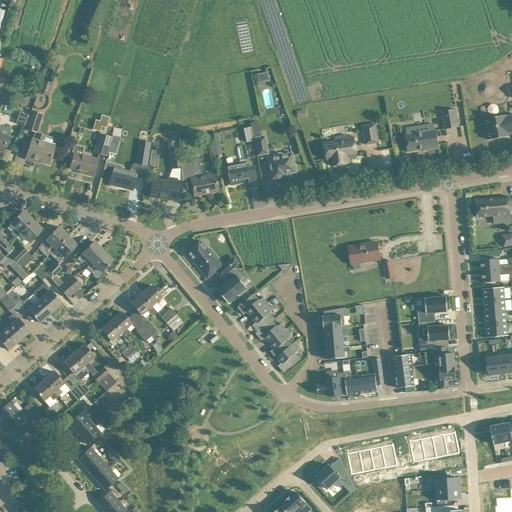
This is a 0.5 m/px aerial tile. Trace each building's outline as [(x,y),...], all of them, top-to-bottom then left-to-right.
[(4,69),(1,77),(9,79),(11,71),(4,69)] [(260,73),(261,82),(273,80),(272,71),(260,73)] [(38,92),(48,96),(53,84),(42,80),(38,92)] [(449,119),(443,120),(444,129),(459,127),(456,109),(447,110),(449,119)] [(32,111),(26,129),(36,132),(42,114),(32,111)] [(19,112),(15,123),(24,126),(28,115),(19,112)] [(95,119),(92,129),(100,132),(102,127),(107,128),(110,117),(101,115),(99,120),(95,119)] [(509,133),(511,132),(511,116),(506,118),(506,115),(485,119),(489,140),(509,136),(509,133)] [(0,150),(2,152),(6,142),(8,136),(7,136),(8,132),(9,128),(0,124),(0,150)] [(362,126),(365,144),(379,142),(376,124),(362,126)] [(415,133),(405,135),(408,152),(423,149),(423,151),(439,149),(436,131),(429,132),(428,126),(415,128),(415,133)] [(72,131),(69,141),(74,143),(77,133),(72,131)] [(98,133),(94,152),(107,156),(108,152),(111,142),(112,137),(111,136),(98,133)] [(215,143),(211,144),(214,156),(218,155),(221,154),(217,133),(213,133),(215,143)] [(111,142),(108,152),(115,154),(120,137),(113,135),(112,137),(111,142)] [(254,137),(253,137),(257,156),(268,153),(265,135),(263,135),(254,137)] [(394,143),(402,142),(401,135),(393,136),(394,143)] [(336,141),(324,143),(327,160),(331,159),(332,166),(350,163),(350,158),(358,157),(354,137),(347,138),(347,142),(337,144),(336,141)] [(32,139),(29,148),(25,158),(35,161),(36,159),(49,164),(55,147),(32,139)] [(149,142),(140,141),(137,164),(146,165),(149,142)] [(70,158),(72,158),(70,168),(83,171),(82,173),(93,176),(98,159),(82,155),(84,147),(74,144),(70,158)] [(172,168),(181,168),(180,150),(171,150),(172,168)] [(391,166),(390,151),(368,152),(368,167),(391,166)] [(291,153),(282,155),(282,153),(280,152),(277,153),(276,154),(275,156),(267,158),(271,180),(281,178),(280,175),(295,172),(295,169),(295,167),(295,165),(294,164),(291,153)] [(194,159),(181,162),(182,179),(190,177),(194,196),(218,191),(214,173),(200,176),(199,174),(196,174),(194,159)] [(105,162),(102,175),(110,177),(109,183),(111,184),(110,185),(111,185),(112,186),(113,187),(114,187),(115,187),(116,187),(117,187),(118,186),(132,190),(135,180),(136,176),(137,174),(129,172),(121,169),(122,166),(105,162)] [(238,163),(226,165),(228,174),(230,184),(230,185),(242,183),(242,181),(242,179),(241,178),(248,177),(248,178),(249,184),(256,183),(254,173),(253,167),(253,166),(247,167),(246,162),(238,163)] [(152,178),(151,186),(150,196),(174,200),(177,179),(169,177),(168,181),(152,178)] [(502,223),(511,222),(511,214),(510,197),(476,200),(477,217),(502,215),(502,223)] [(11,234),(15,238),(32,220),(23,211),(11,223),(17,229),(11,234)] [(32,220),(15,238),(16,237),(25,246),(29,241),(30,242),(42,230),(32,220)] [(50,244),(54,249),(67,236),(58,227),(41,245),(45,249),(50,244)] [(511,233),(502,235),(503,240),(501,241),(502,247),(511,244),(511,233)] [(0,235),(0,245),(4,249),(9,244),(0,235)] [(77,245),(67,236),(54,249),(59,253),(54,258),(59,263),(77,245)] [(200,241),(187,252),(207,276),(220,266),(216,260),(218,259),(209,249),(207,250),(200,241)] [(83,261),(88,266),(91,262),(103,251),(94,242),(77,258),(81,263),(83,261)] [(380,260),(379,252),(377,242),(348,247),(352,265),(380,260)] [(9,244),(4,249),(8,253),(13,248),(9,244)] [(27,251),(22,246),(11,256),(16,262),(27,251)] [(27,251),(16,262),(23,268),(33,257),(27,251)] [(97,267),(91,273),(98,280),(102,276),(103,274),(102,273),(101,271),(112,260),(103,251),(92,262),(97,267)] [(0,253),(0,262),(5,267),(9,263),(0,253)] [(499,259),(480,260),(481,271),(511,268),(511,257),(509,258),(509,264),(499,265),(499,259)] [(229,261),(216,272),(221,278),(223,277),(234,268),(229,261)] [(384,262),(387,278),(394,277),(391,261),(384,262)] [(16,262),(11,267),(24,279),(29,274),(23,268),(16,262)] [(49,268),(44,273),(46,275),(50,279),(61,268),(55,262),(49,268)] [(37,266),(33,271),(36,274),(42,280),(46,275),(44,273),(38,265),(37,266)] [(220,288),(218,290),(229,303),(240,294),(241,295),(248,289),(238,277),(241,274),(236,268),(234,268),(223,277),(227,282),(220,288)] [(511,268),(481,271),(482,283),(501,281),(500,277),(510,276),(511,280),(511,268)] [(72,293),(63,283),(60,279),(59,280),(55,276),(51,279),(67,298),(72,293)] [(67,280),(63,283),(72,293),(73,293),(77,289),(81,286),(74,278),(73,276),(67,280)] [(17,277),(11,283),(12,284),(15,287),(17,285),(21,281),(18,278),(17,277)] [(32,292),(50,313),(61,303),(50,290),(51,290),(44,282),(38,287),(38,288),(32,292)] [(151,285),(141,294),(157,312),(161,308),(156,302),(162,298),(158,293),(151,285)] [(266,285),(260,290),(266,297),(272,292),(266,285)] [(504,287),(482,289),(483,289),(484,301),(505,299),(504,288),(504,287)] [(7,295),(15,305),(21,300),(14,293),(12,290),(7,295)] [(39,322),(50,313),(32,292),(20,302),(27,310),(28,310),(39,322)] [(141,294),(131,303),(137,311),(142,315),(147,310),(152,316),(157,312),(141,294)] [(260,300),(254,294),(238,307),(244,314),(248,311),(252,316),(268,303),(264,297),(260,300)] [(0,301),(8,311),(15,305),(7,295),(1,300),(0,300),(0,301)] [(419,323),(435,321),(435,312),(447,311),(447,309),(449,309),(449,302),(447,302),(446,297),(444,297),(444,295),(437,295),(437,297),(425,298),(426,308),(418,308),(419,323)] [(505,299),(484,301),(485,313),(506,311),(505,299)] [(273,309),(268,303),(252,316),(257,322),(253,325),(258,332),(273,320),(275,319),(269,312),(273,309)] [(332,315),(323,316),(324,327),(344,326),(343,316),(346,315),(346,308),(332,310),(332,315)] [(171,309),(161,317),(166,322),(175,314),(171,309)] [(506,311),(485,313),(486,325),(507,323),(506,311)] [(111,321),(121,333),(125,336),(130,332),(126,328),(131,324),(121,312),(111,321)] [(13,322),(7,328),(18,340),(29,331),(22,324),(18,319),(18,318),(13,313),(8,317),(13,322)] [(175,314),(166,322),(173,330),(173,331),(183,322),(175,314)] [(142,325),(153,338),(158,335),(155,332),(157,330),(148,320),(142,325)] [(278,326),(273,320),(258,332),(256,334),(262,340),(266,337),(270,342),(286,329),(282,323),(278,326)] [(111,341),(121,333),(111,321),(101,329),(111,341)] [(507,323),(486,325),(487,337),(486,337),(508,336),(508,335),(507,323)] [(153,339),(153,338),(142,325),(137,330),(136,331),(145,341),(146,340),(149,344),(154,339),(153,339)] [(450,340),(449,325),(428,327),(428,335),(419,336),(421,350),(437,349),(439,349),(438,348),(438,341),(450,340)] [(344,326),(324,327),(324,328),(325,338),(343,336),(342,326),(344,326)] [(0,329),(0,340),(1,342),(8,350),(18,340),(7,328),(2,332),(0,329)] [(286,329),(270,342),(275,348),(271,351),(276,358),(295,343),(294,342),(292,344),(287,338),(291,335),(286,329)] [(175,333),(169,338),(172,341),(178,336),(175,333)] [(343,336),(325,338),(326,348),(344,347),(343,336)] [(156,342),(152,346),(158,353),(162,350),(156,342)] [(118,348),(126,358),(136,349),(131,343),(127,347),(124,343),(118,348)] [(295,343),(276,358),(278,357),(282,362),(278,366),(284,373),(300,359),(296,353),(300,350),(295,343)] [(83,345),(73,353),(84,365),(94,357),(83,345)] [(344,347),(326,348),(327,359),(345,357),(344,347)] [(438,348),(439,349),(437,349),(439,367),(455,366),(455,362),(457,362),(456,353),(446,354),(446,353),(445,347),(438,348)] [(73,353),(63,362),(72,372),(67,376),(83,395),(89,390),(80,379),(89,371),(84,365),(73,353)] [(411,354),(393,356),(393,357),(395,369),(412,367),(411,355),(411,354)] [(508,355),(497,356),(499,374),(510,373),(508,355)] [(497,356),(486,358),(488,376),(499,374),(497,356)] [(455,366),(439,367),(441,387),(449,387),(448,380),(456,380),(455,366)] [(93,376),(98,382),(108,373),(103,367),(93,376)] [(412,367),(395,369),(396,372),(398,388),(405,387),(406,393),(415,392),(414,386),(415,386),(415,385),(413,370),(412,367)] [(53,371),(43,380),(57,396),(59,395),(61,397),(69,390),(77,400),(83,395),(67,376),(62,381),(53,371)] [(351,371),(344,372),(345,378),(346,387),(347,396),(348,395),(360,394),(360,393),(362,393),(377,391),(378,391),(377,385),(376,380),(375,374),(360,376),(352,377),(351,371)] [(326,383),(318,384),(319,395),(328,393),(329,396),(341,395),(340,388),(346,387),(345,378),(344,372),(337,373),(338,377),(326,378),(326,383)] [(116,382),(108,373),(98,382),(106,391),(116,382)] [(43,380),(33,389),(45,402),(49,399),(52,402),(54,400),(55,400),(54,399),(57,396),(43,380)] [(27,398),(23,393),(19,396),(23,401),(27,398)] [(103,393),(93,402),(97,406),(107,398),(103,393)] [(107,398),(97,406),(101,411),(111,402),(107,398)] [(0,409),(0,417),(6,424),(19,412),(9,402),(0,409)] [(111,402),(101,411),(105,416),(115,408),(111,402)] [(48,407),(44,411),(53,421),(59,416),(51,407),(49,408),(48,407)] [(115,408),(105,416),(110,421),(119,412),(115,408)] [(69,423),(78,433),(91,422),(82,411),(69,423)] [(19,412),(6,424),(15,434),(28,423),(19,412)] [(101,415),(94,420),(97,424),(104,419),(101,415)] [(91,422),(78,433),(87,444),(101,433),(91,422)] [(511,435),(509,422),(500,424),(504,443),(511,440),(511,435)] [(500,424),(490,426),(494,444),(504,443),(500,424)] [(455,432),(444,434),(448,455),(459,453),(455,431),(455,432)] [(8,446),(17,456),(30,445),(21,434),(8,446)] [(439,435),(432,437),(437,457),(448,455),(444,434),(443,434),(439,434),(439,435)] [(43,436),(38,440),(46,449),(51,445),(50,444),(43,436)] [(432,437),(421,439),(425,460),(437,457),(432,437)] [(409,440),(414,462),(425,460),(421,439),(410,441),(410,440),(409,440)] [(393,444),(381,447),(386,468),(397,465),(393,444),(392,444),(393,444)] [(30,445),(17,456),(27,467),(40,456),(30,445)] [(77,458),(86,469),(100,458),(90,447),(77,458)] [(381,447),(370,449),(374,470),(386,468),(381,447)] [(110,448),(106,452),(109,456),(114,453),(114,452),(112,451),(110,448)] [(370,449),(359,451),(363,472),(374,470),(370,449)] [(348,453),(347,453),(351,469),(352,474),(363,472),(359,451),(348,453)] [(100,458),(86,469),(95,479),(109,468),(100,458)] [(322,468),(315,473),(316,475),(327,488),(334,481),(339,486),(349,477),(343,464),(335,471),(328,464),(323,469),(322,468)] [(109,468),(95,479),(105,490),(118,479),(109,468)] [(443,479),(431,480),(432,490),(436,490),(460,488),(459,478),(448,479),(448,477),(443,477),(443,479)] [(121,481),(116,485),(120,490),(125,486),(121,481)] [(460,488),(436,490),(437,504),(446,503),(446,501),(450,500),(450,499),(461,498),(460,488)] [(497,507),(495,507),(495,511),(511,511),(511,488),(510,489),(511,499),(497,500),(497,507)] [(97,502),(104,511),(106,511),(119,501),(110,491),(97,502)] [(287,501),(281,506),(283,507),(286,511),(304,511),(300,507),(306,501),(298,492),(292,497),(291,496),(286,500),(287,501)] [(128,511),(119,501),(106,511),(128,511)]
